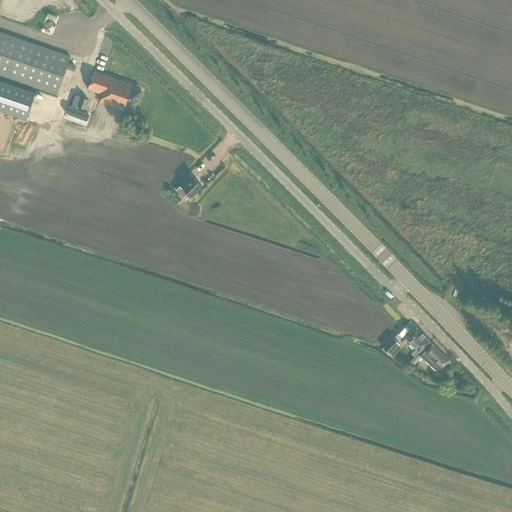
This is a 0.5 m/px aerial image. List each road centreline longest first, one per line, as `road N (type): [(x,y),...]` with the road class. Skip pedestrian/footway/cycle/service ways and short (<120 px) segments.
road 1 (unclassified): [(100,0),(394,292)]
road 2 (primary): [(407,281),(127,0)]
road 3 (unknown): [(49,117),(129,1)]
road 4 (unclassified): [(394,292),(492,390)]
road 5 (primary): [(502,380),(407,281)]
